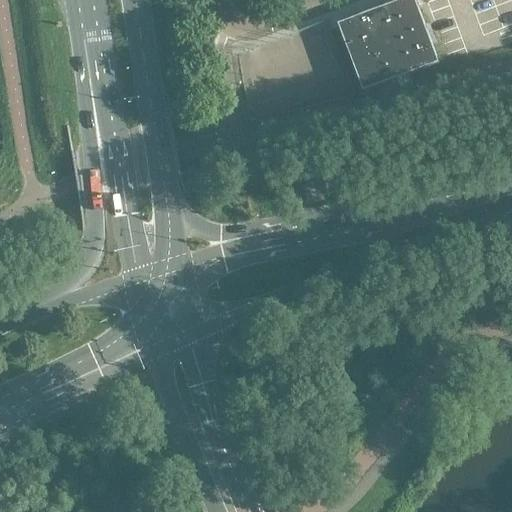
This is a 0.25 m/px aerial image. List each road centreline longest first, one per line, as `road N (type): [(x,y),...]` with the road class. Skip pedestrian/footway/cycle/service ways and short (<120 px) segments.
road 1 (tertiary): [(511,181),(174,261)]
road 2 (tertiary): [(188,331),(363,263),(511,217)]
road 3 (secondary): [(174,261),(133,0)]
road 4 (secondary): [(90,39),(89,163),(102,241),(94,270),(74,292)]
road 5 (secondary): [(90,39),(135,270)]
road 6 (secondary): [(16,407),(115,394),(162,413),(189,443)]
road 7 (tertiary): [(232,511),(188,331)]
road 8 (secondary): [(16,407),(149,347)]
road 9 (residential): [(327,0),(248,25),(224,15),(215,0)]
